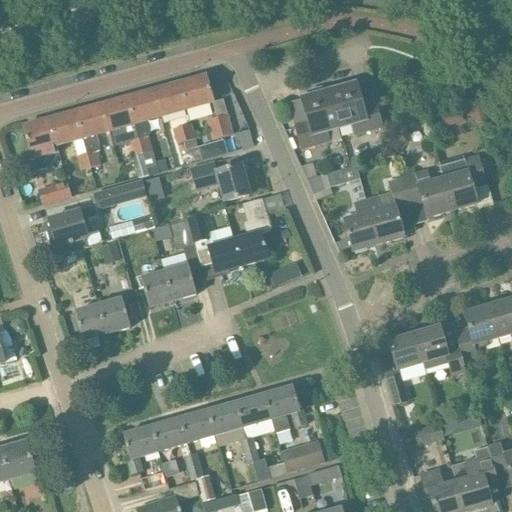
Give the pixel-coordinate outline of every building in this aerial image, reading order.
[(206,79),(179,86),(186,112),(212,104),(216,120),(207,122),(212,142),(232,136),(223,101),(213,104),(206,79)] [(179,86),(153,93),(160,119),(186,112),(179,86)] [(361,109),(354,86),(328,93),(338,129),(351,126),(354,136),(381,128),(375,105),(361,109)] [(328,93),(322,95),(321,89),(306,93),(307,99),(302,101),(308,124),(295,127),(301,150),(328,143),(325,133),(338,129),(328,93)] [(160,119),(153,93),(127,100),(147,170),(148,170),(157,168),(148,137),(150,134),(147,122),(160,119)] [(127,100),(101,108),(108,133),(109,133),(113,149),(126,145),(127,148),(129,148),(139,179),(150,176),(148,170),(147,170),(127,100)] [(101,108),(75,115),(90,170),(101,167),(98,153),(101,152),(97,136),(108,133),(101,108)] [(90,170),(75,115),(49,122),(56,148),(57,147),(73,143),(81,172),(90,170)] [(23,129),(30,154),(22,156),(27,176),(47,171),(44,159),(59,155),(57,147),(56,148),(49,122),(23,129)] [(197,146),(197,143),(192,125),(173,130),(176,146),(184,144),(186,151),(198,148),(198,145),(197,146)] [(464,157),(439,165),(443,181),(452,213),(478,206),(473,191),(486,187),(478,157),(471,159),(465,161),(464,157)] [(214,164),(190,170),(196,193),(203,191),(219,187),(223,204),(251,197),(250,194),(253,191),(251,182),(246,182),(242,167),(233,169),(217,174),(214,164)] [(327,176),(326,177),(329,190),(359,182),(358,179),(355,168),(349,170),(332,175),(327,176)] [(413,169),(399,173),(409,209),(422,205),(426,220),(427,220),(452,213),(443,181),(432,184),(428,171),(415,174),(413,169)] [(376,200),(365,203),(378,246),(404,239),(402,233),(396,212),(409,209),(399,173),(386,177),(388,184),(391,196),(394,208),(380,212),(376,200)] [(147,198),(142,181),(93,195),(98,212),(147,198)] [(67,183),(52,188),(57,204),(72,200),(67,183)] [(248,238),(235,242),(243,269),(269,261),(262,235),(271,232),(262,200),(241,206),(246,223),(243,224),(248,238)] [(378,246),(365,203),(354,206),(358,218),(344,222),(352,253),(378,246)] [(53,233),(48,236),(51,247),(56,246),(57,248),(86,240),(82,227),(97,222),(94,210),(78,214),(50,222),(53,233)] [(193,245),(194,245),(210,241),(203,216),(186,220),(187,222),(188,222),(193,245)] [(151,217),(109,229),(112,241),(154,229),(151,217)] [(170,226),(154,230),(157,242),(173,238),(176,252),(195,247),(194,245),(193,245),(188,222),(187,222),(170,226)] [(216,276),(243,269),(235,242),(197,253),(201,268),(213,265),(216,276)] [(53,258),(50,249),(39,252),(41,261),(53,258)] [(59,256),(45,260),(49,272),(63,268),(59,256)] [(273,287),(300,278),(296,266),(269,275),(273,287)] [(165,275),(173,304),(196,298),(188,269),(165,275)] [(149,311),(173,304),(165,275),(141,282),(149,311)] [(99,308),(107,337),(130,330),(122,301),(99,308)] [(511,301),(489,308),(498,341),(509,338),(511,346),(511,301)] [(86,311),(75,315),(84,344),(107,337),(99,308),(86,311)] [(498,341),(489,308),(464,316),(468,330),(455,334),(463,364),(477,360),(473,349),(498,341)] [(439,329),(413,336),(422,367),(425,376),(449,369),(452,380),(465,376),(464,373),(457,350),(446,353),(439,329)] [(397,375),(422,367),(413,336),(388,344),(397,375)] [(408,404),(401,377),(385,381),(393,408),(408,404)] [(293,389),(264,397),(274,432),(275,435),(290,431),(286,418),(291,417),(295,429),(307,426),(303,412),(300,413),(293,389)] [(264,397),(236,405),(244,430),(245,436),(246,440),(274,432),(264,397)] [(236,405),(208,413),(215,438),(244,430),(236,405)] [(187,446),(188,446),(215,438),(208,413),(180,421),(187,446)] [(180,421),(152,429),(159,454),(187,446),(180,421)] [(452,435),(448,424),(439,426),(442,438),(452,435)] [(442,438),(439,426),(413,433),(417,449),(444,442),(442,438)] [(140,460),(159,454),(152,429),(123,437),(130,461),(126,462),(130,477),(143,474),(140,460)] [(252,439),(247,441),(253,463),(259,483),(287,475),(284,464),(267,469),(264,460),(259,461),(252,439)] [(247,441),(240,443),(246,465),(253,463),(247,441)] [(318,443),(307,446),(313,468),(324,464),(318,443)] [(27,444),(1,451),(9,482),(36,474),(27,444)] [(511,455),(504,457),(501,445),(488,448),(496,476),(498,475),(509,472),(511,482),(511,455)] [(466,464),(452,468),(456,484),(464,511),(473,511),(492,507),(486,485),(499,481),(498,475),(496,476),(488,448),(474,452),(477,461),(466,464)] [(0,484),(9,482),(1,451),(0,451),(0,484)] [(196,455),(190,457),(196,480),(202,503),(215,499),(209,477),(202,478),(196,455)] [(196,480),(190,457),(184,459),(190,481),(196,480)] [(436,511),(464,511),(456,484),(444,487),(439,471),(422,476),(427,491),(430,490),(436,511)] [(166,487),(162,473),(141,479),(144,493),(166,487)] [(300,500),(313,497),(307,476),(294,479),(300,500)] [(174,499),(135,511),(185,511),(184,509),(179,510),(177,505),(199,498),(195,483),(172,490),(175,499),(174,499)] [(248,494),(237,498),(241,511),(261,511),(267,510),(261,491),(248,494)]
